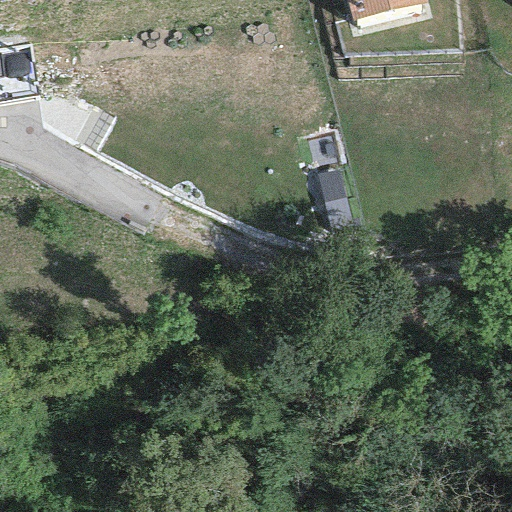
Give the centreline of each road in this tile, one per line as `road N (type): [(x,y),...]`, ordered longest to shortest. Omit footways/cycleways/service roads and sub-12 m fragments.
road 1 (track): [(511,266),(310,280),(149,213)]
road 2 (residential): [(149,213),(0,132)]
